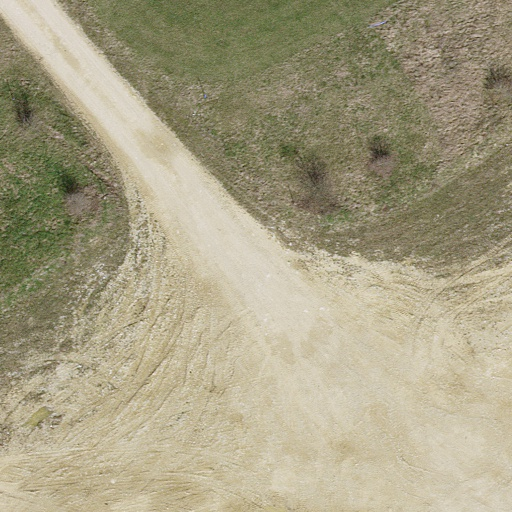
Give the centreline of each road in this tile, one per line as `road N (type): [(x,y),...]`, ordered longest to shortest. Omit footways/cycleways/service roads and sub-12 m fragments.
road 1 (track): [(19,0),(128,124),(307,401),(311,511)]
road 2 (track): [(0,498),(307,401),(511,378)]
road 3 (track): [(307,401),(398,511)]
